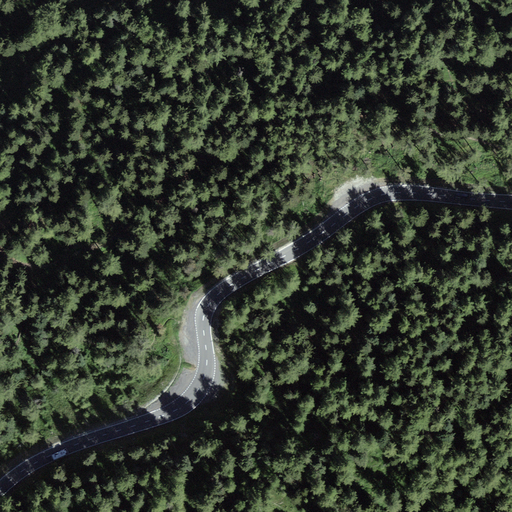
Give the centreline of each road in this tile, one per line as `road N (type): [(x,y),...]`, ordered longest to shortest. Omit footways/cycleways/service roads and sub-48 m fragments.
road 1 (tertiary): [(0,487),(42,458),(184,404),(206,369),(203,319),(211,300),(372,197),(511,201)]
road 2 (track): [(0,91),(82,0)]
